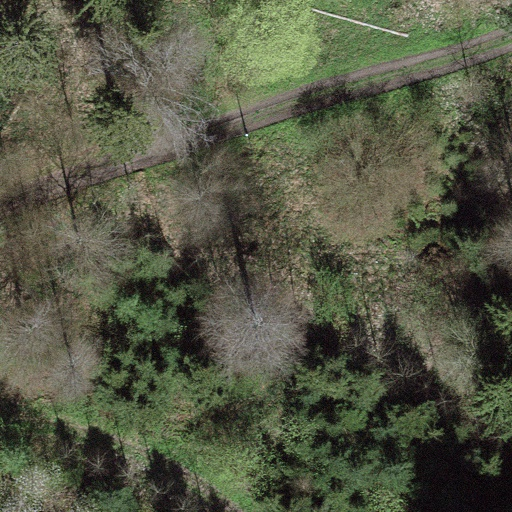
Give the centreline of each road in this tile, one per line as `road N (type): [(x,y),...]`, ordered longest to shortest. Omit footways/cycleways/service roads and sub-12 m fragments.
road 1 (track): [(511,31),(0,202)]
road 2 (track): [(227,511),(113,443),(0,420)]
